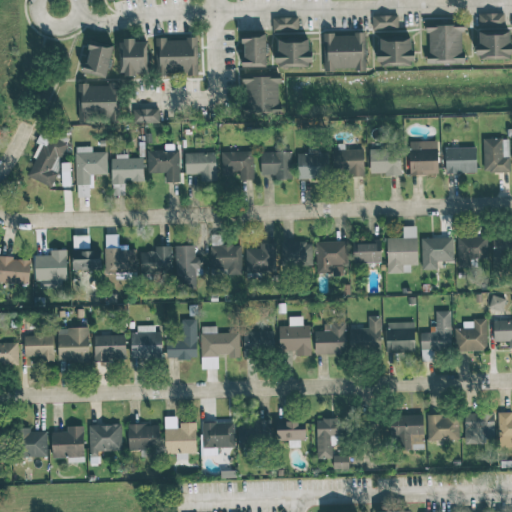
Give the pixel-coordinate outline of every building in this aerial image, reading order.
[(503,12),(477,13),(478,28),(476,28),(477,59),(511,59),(510,28),(504,28),(503,12)] [(371,29),(397,28),(397,15),(371,15),(371,29)] [(297,17),(272,17),(272,30),(298,30),(297,17)] [(427,63),(462,62),(462,24),(426,24),(427,63)] [(266,66),(265,32),(241,33),(242,66),(266,66)] [(323,69),(363,69),(362,33),(322,33),(323,69)] [(378,65),(411,64),(411,33),(377,34),(378,65)] [(197,74),(196,37),(155,38),(156,74),(197,74)] [(146,41),(133,42),(133,38),(119,38),(120,74),(147,73),(146,41)] [(275,67),(310,66),(310,38),(275,38),(275,67)] [(112,45),(88,42),(84,74),(108,77),(112,45)] [(241,110),(278,110),(278,77),(241,77),(241,110)] [(159,122),(158,108),(133,109),(133,122),(159,122)] [(26,175),(48,186),(68,145),(40,132),(35,142),(41,145),(26,175)] [(509,172),(509,139),(483,138),(483,172),(509,172)] [(410,175),(438,174),(437,141),(409,141),(410,175)] [(92,146),(75,147),(76,197),(89,197),(89,175),(107,175),(106,152),(92,152),(92,146)] [(147,151),(147,173),(165,172),(165,182),(180,182),(179,147),(164,147),(164,150),(147,151)] [(476,173),(476,147),(445,148),(445,174),(476,173)] [(369,149),(370,173),(384,173),(384,176),(401,176),(400,148),(369,149)] [(363,174),(364,150),(333,149),(332,173),(363,174)] [(233,176),(233,175),(253,175),(253,151),(221,152),(221,176),(233,176)] [(261,174),(274,174),(274,180),(292,179),(291,151),(260,152),(261,174)] [(112,196),(125,195),(124,182),(143,181),(143,158),(127,158),(127,152),(111,152),(112,196)] [(184,153),(185,174),(200,174),(200,181),(216,181),(215,152),(184,153)] [(296,178),(328,178),(328,153),(297,153),(296,178)] [(386,273),(410,273),(410,265),(416,265),(417,226),(403,226),(403,238),(387,238),(386,273)] [(135,249),(117,249),(117,234),(104,235),(105,273),(136,273),(135,249)] [(487,258),(487,236),(457,236),(457,268),(470,267),(470,259),(487,258)] [(511,258),(511,236),(493,236),(492,258),(511,258)] [(453,261),(453,238),(421,238),(421,270),(437,269),(437,261),(453,261)] [(347,241),(315,241),(316,276),(343,275),(342,266),(347,266),(347,241)] [(280,242),(281,265),(312,265),(311,242),(280,242)] [(275,243),(259,243),(259,248),(245,249),(245,273),(275,273),(275,243)] [(352,244),(352,263),(381,262),(380,243),(352,244)] [(242,275),(240,244),(209,246),(211,269),(227,268),(227,275),(242,275)] [(195,245),(175,246),(176,288),(196,287),(195,245)] [(140,252),(140,275),(171,275),(171,246),(154,246),(154,252),(140,252)] [(34,256),(35,281),(66,280),(66,249),(49,250),(49,255),(34,256)] [(100,250),(72,251),(72,270),(101,269),(100,250)] [(0,257),(0,283),(29,284),(30,258),(0,257)] [(505,299),(492,295),(488,307),(502,311),(505,299)] [(451,350),(450,310),(435,311),(436,332),(420,333),(420,361),(433,361),(433,350),(451,350)] [(349,328),(349,350),(380,351),(381,316),(368,316),(368,328),(349,328)] [(310,354),(309,325),(302,325),(302,317),(288,317),(288,325),(278,326),(279,354),(310,354)] [(166,359),(196,359),(195,319),(181,319),(181,340),(166,340),(166,359)] [(486,319),(462,320),(463,328),(455,329),(455,351),(487,350),(486,319)] [(493,341),(508,341),(508,347),(511,346),(511,319),(493,320),(493,341)] [(385,322),(386,352),(414,351),(414,322),(385,322)] [(315,355),(346,354),(345,323),(324,324),(324,331),(314,331),(315,355)] [(130,332),(131,359),(162,358),(161,331),(154,332),(154,325),(137,325),(137,332),(130,332)] [(201,369),(217,368),(217,354),(228,354),(228,358),(239,358),(239,332),(216,333),(216,326),(200,326),(201,369)] [(58,362),(88,361),(88,327),(57,328),(58,362)] [(243,355),(272,355),(272,331),(243,331),(243,355)] [(53,361),(52,335),(24,335),(24,357),(39,356),(39,362),(53,361)] [(125,335),(93,335),(94,362),(125,361),(125,335)] [(493,412),(464,413),(464,443),(494,442),(493,412)] [(511,447),(511,412),(497,412),(498,448),(511,447)] [(399,450),(423,449),(423,414),(388,415),(389,440),(399,439),(399,450)] [(459,440),(458,415),(426,415),(427,440),(459,440)] [(316,419),(316,458),(331,458),(331,435),(341,436),(341,419),(316,419)] [(271,420),(237,421),(238,445),(272,444),(271,420)] [(277,440),(305,440),(305,421),(277,421),(277,440)] [(195,422),(179,423),(179,428),(164,428),(165,453),(176,453),(176,458),(187,457),(187,453),(196,453),(195,422)] [(201,423),(201,455),(217,455),(217,448),(234,447),(233,422),(201,423)] [(88,425),(89,457),(101,456),(101,451),(121,451),(121,424),(88,425)] [(128,450),(156,449),(155,424),(127,425),(128,450)] [(84,462),(83,426),(66,426),(66,432),(51,432),(52,458),(67,457),(67,462),(84,462)] [(46,431),(29,432),(29,428),(17,428),(18,457),(47,456),(46,431)] [(348,469),(348,455),(332,456),(333,469),(348,469)]
